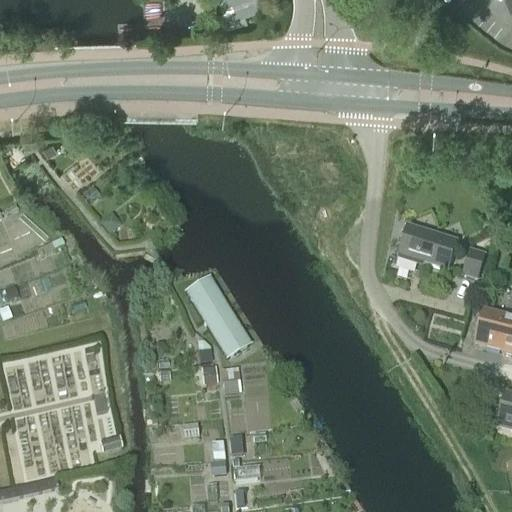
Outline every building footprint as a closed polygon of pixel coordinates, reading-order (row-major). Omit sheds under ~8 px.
[(214,24),(264,10),(267,9),(263,0),(218,0),(222,13),(211,16),(214,24)] [(457,246),(407,230),(398,259),(448,275),(457,246)] [(485,259),(470,254),(462,279),(477,284),(485,259)] [(208,281),(184,295),(225,362),(249,347),(208,281)] [(511,357),(511,320),(484,313),(475,348),(511,357)] [(511,398),(506,397),(497,431),(511,435),(511,398)]
